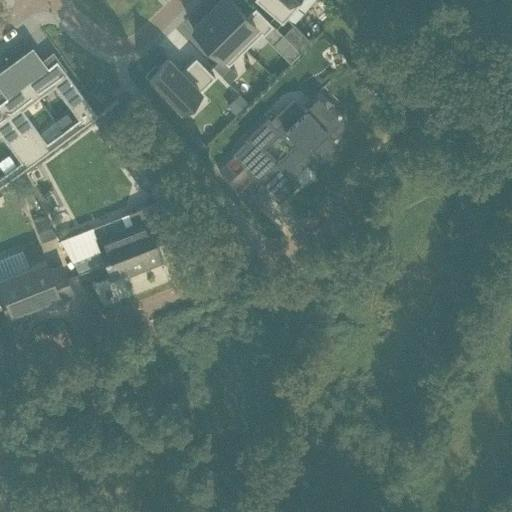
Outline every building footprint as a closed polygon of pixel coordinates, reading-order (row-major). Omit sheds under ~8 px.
[(231,0),(220,0),(209,12),(244,47),(260,32),(262,34),(272,24),(254,6),(246,15),(231,0)] [(255,0),(281,22),(299,0),(255,0)] [(209,12),(192,28),(227,64),(244,47),(209,12)] [(31,48),(12,62),(37,96),(53,84),(78,117),(82,124),(96,114),(56,58),(45,66),(31,48)] [(155,65),(146,74),(160,88),(180,109),(214,76),(195,56),(184,67),(185,68),(181,72),(167,58),(158,66),(156,64),(155,65)] [(12,62),(0,70),(0,85),(2,87),(7,94),(0,99),(0,106),(37,157),(50,148),(45,141),(21,108),(37,96),(12,62)] [(230,67),(222,76),(227,82),(236,73),(230,67)] [(238,93),(226,104),(235,113),(247,102),(238,93)] [(244,138),(242,139),(243,140),(245,139),(246,141),(232,155),(233,156),(234,154),(243,164),(242,165),(242,166),(243,166),(247,162),(257,172),(253,176),(267,191),(271,187),(277,193),(281,190),(284,193),(297,181),(288,171),(307,152),(316,162),(318,161),(315,158),(333,141),(324,132),(332,123),(311,102),(303,110),(296,104),(275,125),(267,117),(270,115),(271,113),(270,112),(269,114),(266,116),(244,138)] [(0,133),(20,160),(25,167),(37,157),(0,106),(0,133)] [(78,117),(61,129),(66,136),(82,124),(78,117)] [(122,131),(108,141),(122,160),(142,146),(128,127),(122,131)] [(61,129),(45,141),(50,148),(66,136),(61,129)] [(152,139),(142,146),(161,172),(173,163),(152,139)] [(142,146),(122,160),(141,186),(161,172),(142,146)] [(20,160),(4,172),(9,178),(25,167),(20,160)] [(4,172),(0,174),(0,184),(9,178),(4,172)] [(129,272),(163,259),(153,235),(166,230),(155,202),(128,212),(132,224),(112,232),(114,240),(99,246),(111,275),(127,268),(129,272)] [(44,214),(32,218),(41,241),(56,235),(44,214)] [(26,305),(31,304),(30,302),(37,299),(38,301),(43,299),(45,304),(72,294),(61,265),(48,270),(44,260),(0,277),(0,283),(2,288),(0,288),(0,296),(9,319),(28,311),(26,305)]
